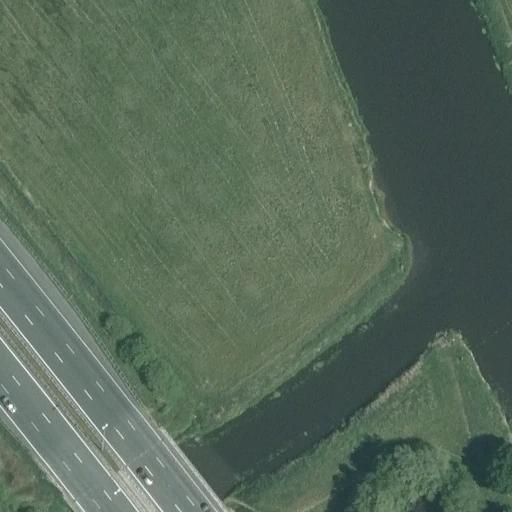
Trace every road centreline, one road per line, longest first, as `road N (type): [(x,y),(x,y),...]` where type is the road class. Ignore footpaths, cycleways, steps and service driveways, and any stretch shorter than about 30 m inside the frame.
road 1 (motorway): [(189,511),(0,276)]
road 2 (motorway): [(0,370),(111,511)]
